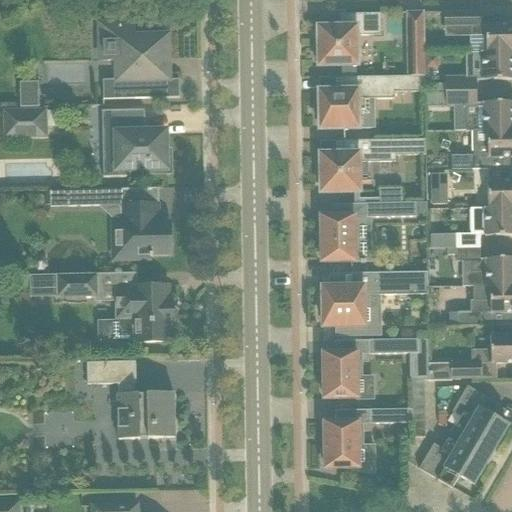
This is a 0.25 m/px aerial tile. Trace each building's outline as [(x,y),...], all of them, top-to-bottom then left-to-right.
[(469,28),(470,53),(485,53),(485,54),(511,53),(511,26),(481,26),(481,13),(444,13),(444,28),(469,28)] [(422,14),(406,14),(407,78),(423,78),(422,14)] [(339,15),(340,28),(317,28),(318,67),(356,66),(356,37),(380,37),(380,15),(339,15)] [(155,82),(168,81),(167,37),(134,38),(134,24),(96,25),(98,63),(113,62),(114,83),(103,83),(104,101),(155,99),(155,82)] [(445,79),(445,93),(476,93),(476,82),(511,81),(511,53),(485,54),(485,53),(470,53),(465,54),(465,79),(445,79)] [(437,58),(426,58),(426,68),(437,68),(437,58)] [(407,78),(342,79),(342,91),(318,92),(319,130),(358,130),(357,111),(364,111),(364,100),(394,100),(394,94),(424,93),(423,78),(407,78)] [(19,84),(19,109),(38,108),(37,83),(19,84)] [(466,133),(472,133),(472,132),(511,131),(511,103),(482,104),(482,105),(477,105),(476,93),(445,93),(445,110),(465,109),(466,133)] [(165,174),(165,170),(166,170),(165,133),(144,133),(144,111),(124,111),(101,112),(102,179),(110,179),(130,178),(130,171),(148,171),(148,174),(165,174)] [(4,113),(4,129),(47,128),(47,112),(4,113)] [(463,171),(479,171),(488,171),(488,159),(511,158),(511,131),(472,132),(472,133),(473,157),(451,157),(452,171),(463,171)] [(319,155),(320,194),(359,193),(359,175),(365,175),(365,164),(395,163),(395,157),(425,157),(424,141),(343,142),(343,155),(319,155)] [(445,205),(445,181),(431,181),(431,205),(445,205)] [(511,181),(488,182),(488,209),(488,210),(511,209),(511,181)] [(141,205),(141,190),(50,192),(50,208),(120,207),(120,221),(112,221),(112,263),(148,262),(150,259),(152,259),(152,257),(172,257),(171,223),(159,223),(158,205),(141,205)] [(402,204),(402,191),(379,191),(379,205),(402,204)] [(402,204),(379,205),(365,205),(366,219),(415,218),(415,204),(402,204)] [(455,236),(456,249),(479,249),(479,238),(511,237),(511,209),(488,210),(488,209),(484,209),(484,210),(470,211),(470,236),(455,236)] [(321,260),(321,264),(354,263),(354,243),(357,243),(357,225),(354,225),(353,217),(320,218),(320,246),(318,248),(318,257),(321,260)] [(472,274),(473,288),(511,287),(511,259),(480,260),(479,249),(456,249),(456,256),(456,263),(471,263),(471,274),(472,274)] [(321,300),(318,300),(319,317),(322,317),(322,328),(363,327),(363,309),(370,309),(370,297),(427,296),(426,273),(350,275),(350,288),(321,288),(321,300)] [(57,276),(58,298),(96,297),(96,275),(57,276)] [(120,322),(109,323),(110,347),(131,346),(131,343),(134,343),(134,344),(150,344),(170,343),(169,323),(173,322),(173,317),(172,310),(172,304),(169,304),(168,287),(148,288),(133,288),(133,292),(116,292),(116,320),(117,320),(120,320),(120,322)] [(511,287),(473,288),(473,302),(469,302),(470,313),(456,314),(457,327),(481,327),(480,314),(490,314),(490,315),(511,314),(511,287)] [(490,351),(470,352),(470,363),(450,364),(450,380),(496,380),(496,365),(511,364),(511,336),(490,337),(490,351)] [(367,342),(368,356),(417,355),(417,341),(367,342)] [(320,385),(320,394),(323,396),(323,400),(357,400),(356,380),(360,380),(359,362),(356,362),(356,354),(322,355),(323,382),(320,385)] [(89,365),(90,387),(119,386),(119,396),(117,396),(118,441),(174,440),(173,395),(134,395),(133,385),(135,385),(135,363),(115,363),(89,365)] [(411,390),(423,390),(423,382),(411,382),(411,390)] [(484,460),(487,455),(490,450),(493,452),(507,427),(493,419),(500,407),(482,396),(467,387),(452,413),(461,418),(455,428),(453,427),(450,433),(446,439),(448,440),(442,450),(433,445),(418,470),(451,490),(458,477),(473,486),(487,461),(484,460)] [(411,398),(423,398),(423,390),(411,390),(411,398)] [(412,406),(424,406),(423,398),(411,398),(412,406)] [(412,414),(424,414),(424,406),(412,406),(412,414)] [(369,411),(369,426),(411,425),(411,411),(369,411)] [(412,422),(424,422),(424,414),(412,414),(412,422)] [(446,416),(437,416),(438,426),(444,429),(446,426),(446,416)] [(412,430),(424,430),(424,422),(412,422),(412,430)] [(321,454),(322,463),(324,466),(324,470),(358,469),(357,450),(361,449),(361,432),(357,432),(357,423),(323,424),(324,452),(321,454)] [(424,430),(412,430),(412,438),(424,438),(424,430)]
